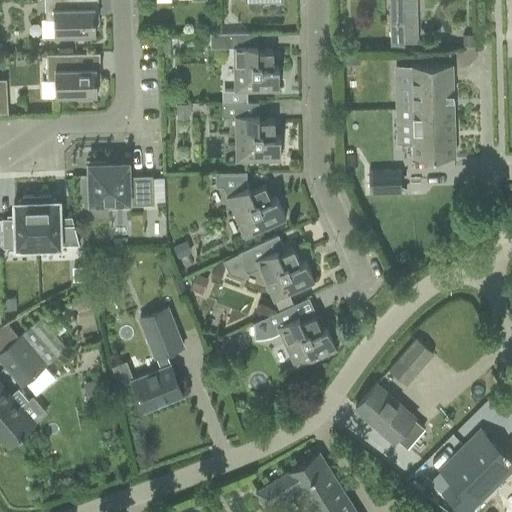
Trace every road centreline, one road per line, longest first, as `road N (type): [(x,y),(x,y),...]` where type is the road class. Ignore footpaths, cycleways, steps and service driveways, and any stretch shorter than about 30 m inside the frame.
road 1 (unclassified): [(89,511),(243,445),(490,244)]
road 2 (residential): [(360,296),(317,160),(312,0)]
road 3 (residential): [(0,164),(55,130),(107,127),(125,110),(121,0)]
road 4 (residential): [(490,244),(482,46)]
road 5 (unclassified): [(511,369),(490,244)]
